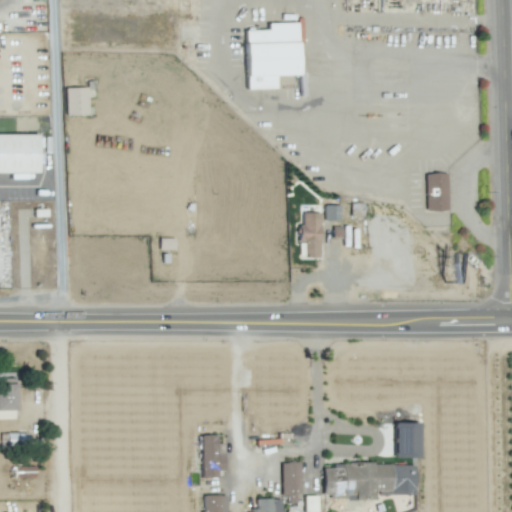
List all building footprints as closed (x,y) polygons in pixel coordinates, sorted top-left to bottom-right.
[(296,75),(295,23),(266,23),(266,30),(243,30),(244,89),(274,89),(274,76),(296,75)] [(64,116),(86,115),(85,87),(63,88),(64,116)] [(0,137),(40,137),(40,176),(0,175),(0,137)] [(446,210),(445,173),(423,174),(424,211),(446,210)] [(323,221),(338,220),(338,205),(323,205),(323,221)] [(31,211),(31,220),(48,220),(48,210),(31,211)] [(319,213),(302,212),(301,224),(298,224),(297,256),(318,257),(319,213)] [(0,419),(14,419),(13,378),(0,378),(0,419)] [(416,423),(392,423),(393,457),(417,457),(416,423)] [(25,433),(6,433),(7,445),(26,444),(25,433)] [(200,478),(216,478),(216,470),(223,470),(222,453),(215,454),(215,435),(199,435),(200,478)] [(280,462),(280,496),(286,496),(286,503),(295,503),(294,494),(299,494),(298,462),(280,462)] [(413,465),(331,463),(331,468),(321,468),(321,495),(353,496),(353,499),(373,499),(373,494),(413,495),(413,465)] [(224,511),(225,495),(202,495),(203,511),(202,511),(201,511),(224,511)] [(316,511),(316,496),(302,496),(303,511),(316,511)] [(280,511),(280,499),(255,499),(255,508),(250,508),(249,511),(280,511)]
